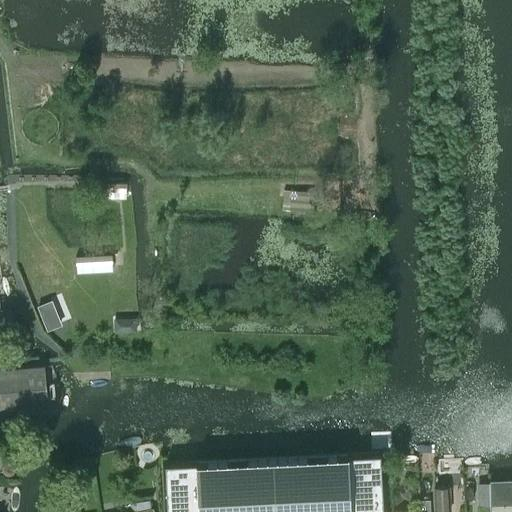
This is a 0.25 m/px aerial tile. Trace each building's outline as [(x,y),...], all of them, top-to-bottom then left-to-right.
[(108,182),(107,197),(120,198),(126,198),(126,183),(121,182),(108,182)] [(284,189),(282,208),(313,211),(314,192),(284,189)] [(89,254),(76,255),(77,264),(113,262),(113,253),(89,254)] [(59,316),(44,322),(47,330),(62,325),(59,316)] [(116,318),(116,331),(135,331),(135,318),(116,318)] [(44,366),(0,369),(0,409),(47,406),(44,366)] [(384,511),(382,458),(382,454),(350,455),(165,463),(167,511),(384,511)] [(3,465),(2,468),(3,472),(5,474),(8,475),(11,475),(14,473),(15,470),(14,467),(12,464),(10,463),(6,463),(3,465)] [(511,511),(511,480),(490,481),(490,482),(490,504),(490,511),(511,511)] [(490,504),(490,482),(477,483),(478,505),(490,504)] [(434,487),(435,510),(451,510),(450,486),(434,487)]
